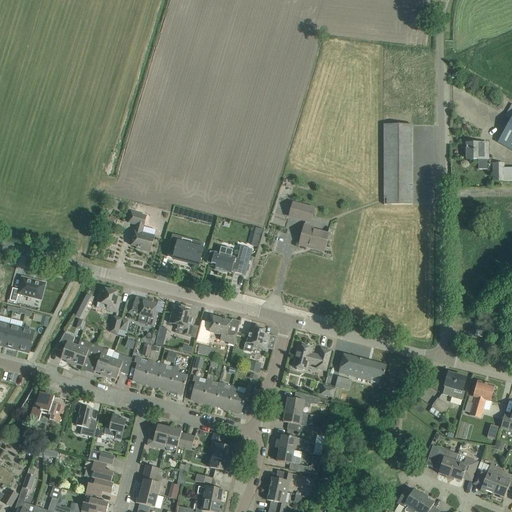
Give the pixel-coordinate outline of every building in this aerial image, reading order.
[(511,117),(498,143),(511,150),(511,117)] [(412,205),(412,125),(383,125),(384,205),(412,205)] [(466,144),(466,160),(478,160),(478,170),(487,169),(487,159),(488,159),(487,143),(466,144)] [(503,164),(493,164),(493,181),(503,181),(503,164)] [(293,203),(292,207),(289,217),(306,221),(299,245),(309,247),(309,245),(324,249),(328,234),(312,230),(314,228),(309,227),(314,209),(293,203)] [(131,212),(131,213),(128,223),(136,225),(130,245),(142,248),(141,250),(150,253),(155,236),(142,233),(146,216),(131,212)] [(172,235),(171,241),(178,243),(174,257),(173,259),(189,263),(190,262),(199,264),(204,243),(203,245),(192,242),(192,244),(191,246),(180,243),(182,237),(172,235)] [(231,258),(231,257),(220,253),(219,254),(210,252),(207,264),(216,266),(215,270),(229,274),(230,270),(233,270),(235,271),(234,273),(235,273),(244,275),(243,276),(246,276),(253,250),(241,247),(238,259),(235,259),(236,258),(235,258),(235,259),(231,258)] [(41,300),(45,284),(22,278),(19,290),(13,289),(10,301),(16,302),(18,294),(21,295),(41,300)] [(100,288),(98,298),(97,302),(108,305),(106,310),(117,313),(121,298),(116,297),(117,293),(100,288)] [(136,298),(133,307),(132,313),(139,315),(138,322),(139,323),(154,327),(157,313),(155,312),(157,305),(149,303),(149,301),(136,298)] [(75,317),(81,320),(91,302),(84,299),(75,317)] [(173,314),(172,313),(169,323),(178,325),(177,329),(184,331),(183,336),(190,337),(195,317),(189,315),(190,311),(175,307),(173,314)] [(121,319),(113,317),(109,333),(117,336),(119,330),(121,319)] [(213,317),(212,322),(209,333),(221,336),(220,341),(229,343),(228,344),(234,345),(237,333),(228,331),(230,321),(213,317)] [(9,325),(0,322),(0,346),(4,347),(7,333),(9,325)] [(7,333),(4,347),(16,351),(20,336),(22,328),(9,325),(7,333)] [(251,327),(247,343),(245,344),(244,350),(245,352),(250,353),(252,352),(253,348),(266,351),(270,336),(264,334),(265,330),(251,327)] [(34,332),(22,328),(20,336),(16,351),(28,354),(34,332)] [(117,336),(117,337),(124,339),(126,332),(119,330),(117,336)] [(476,330),(475,336),(482,338),(484,332),(476,330)] [(71,365),(78,346),(72,344),(74,339),(64,335),(56,349),(63,352),(61,359),(69,362),(69,364),(71,365)] [(157,338),(156,344),(163,346),(165,340),(157,338)] [(91,362),(97,347),(80,341),(78,346),(71,365),(74,366),(74,364),(83,367),(85,360),(91,362)] [(141,355),(148,357),(151,346),(144,344),(141,355)] [(325,371),(328,361),(330,352),(321,349),(319,356),(311,354),(312,349),(298,346),(295,357),(297,358),(295,368),(307,371),(309,364),(317,366),(316,369),(325,371)] [(103,376),(105,377),(112,359),(106,357),(108,351),(97,347),(91,362),(97,364),(95,371),(103,375),(103,376)] [(165,362),(174,363),(176,353),(167,351),(165,362)] [(112,359),(105,377),(108,378),(108,376),(117,379),(119,372),(127,375),(131,359),(120,355),(118,361),(112,359)] [(189,369),(193,358),(184,355),(181,367),(189,369)] [(386,366),(344,355),(339,373),(371,382),(372,378),(383,381),(386,366)] [(141,384),(146,366),(140,364),(142,360),(136,358),(134,363),(137,364),(132,381),(141,384)] [(154,387),(159,369),(153,368),(154,363),(147,361),(146,366),(141,384),(154,387)] [(249,363),(248,370),(259,371),(260,365),(249,363)] [(167,391),(172,373),(165,371),(167,366),(160,364),(159,369),(154,387),(167,391)] [(173,368),(167,391),(183,395),(188,377),(178,374),(179,369),(173,368)] [(464,393),(462,392),(466,378),(448,373),(442,395),(462,401),(464,393)] [(201,403),(205,385),(199,383),(200,378),(194,377),(192,382),(195,382),(190,400),(201,403)] [(337,377),(335,387),(349,391),(352,381),(337,377)] [(205,385),(201,403),(213,407),(218,388),(212,387),(213,382),(207,380),(205,385)] [(477,382),(474,391),(473,397),(474,397),(469,416),(481,419),(486,401),(490,402),(494,387),(477,382)] [(213,407),(226,410),(231,391),(224,390),(225,385),(219,384),(218,388),(213,407)] [(320,395),(333,399),(335,389),(322,386),(320,395)] [(237,388),(232,387),(231,391),(226,410),(241,414),(246,395),(236,393),(237,388)] [(59,423),(61,416),(64,407),(52,403),(54,397),(40,393),(36,408),(34,408),(30,418),(39,421),(42,413),(51,416),(50,419),(52,420),(52,421),(59,423)] [(284,405),(283,410),(302,414),(303,407),(309,408),(310,404),(318,406),(319,399),(295,393),(294,399),(288,398),(286,405),(284,405)] [(448,407),(438,400),(433,407),(443,415),(448,407)] [(93,410),(81,407),(76,430),(80,431),(80,435),(94,438),(96,429),(89,427),(93,410)] [(302,414),(283,410),(282,415),(284,416),(283,422),(300,425),(299,433),(312,436),(314,428),(306,427),(308,415),(302,414)] [(113,414),(111,424),(110,427),(105,426),(104,432),(105,432),(104,435),(116,438),(115,439),(121,441),(126,420),(118,418),(119,416),(113,414)] [(511,415),(511,417),(504,415),(500,428),(508,431),(511,419),(511,415)] [(165,445),(170,429),(155,425),(154,430),(156,430),(155,436),(150,435),(147,446),(164,450),(165,445)] [(495,440),(498,428),(490,426),(487,438),(495,440)] [(184,449),(188,435),(181,434),(182,432),(170,429),(165,445),(165,448),(167,451),(172,453),(176,451),(176,448),(177,448),(176,454),(182,456),(184,449)] [(213,456),(230,460),(234,446),(229,445),(228,447),(223,446),(225,437),(214,434),(212,443),(216,444),(213,456)] [(195,437),(188,435),(184,449),(191,451),(195,437)] [(276,448),(279,449),(293,452),(295,445),(300,447),(301,439),(282,436),(281,442),(277,441),(276,448)] [(312,454),(319,455),(323,437),(316,436),(312,454)] [(33,456),(43,458),(43,455),(43,449),(36,447),(33,456)] [(26,449),(24,454),(31,457),(34,452),(26,449)] [(43,449),(43,455),(56,459),(57,452),(43,449)] [(292,457),(293,452),(279,449),(277,462),(298,466),(300,458),(292,457)] [(450,455),(439,451),(433,469),(439,471),(438,474),(450,478),(457,458),(456,454),(452,453),(450,455)] [(115,456),(100,453),(98,462),(106,464),(112,466),(115,456)] [(460,455),(458,455),(457,458),(450,478),(462,482),(463,479),(471,482),(478,462),(465,458),(464,456),(460,455)] [(227,473),(230,460),(213,456),(210,468),(227,473)] [(98,462),(94,461),(91,471),(86,470),(85,477),(87,477),(111,483),(114,472),(103,470),(104,464),(106,465),(106,464),(98,462)] [(501,472),(502,469),(490,464),(487,473),(479,469),(473,484),(482,488),(481,489),(492,493),(501,472)] [(144,473),(157,476),(159,469),(146,466),(144,473)] [(308,470),(307,473),(317,475),(319,468),(311,467),(309,467),(308,466),(308,468),(308,470)] [(269,489),(287,493),(289,482),(290,483),(292,474),(277,471),(276,479),(272,478),(269,489)] [(501,472),(492,493),(504,498),(511,482),(508,481),(510,475),(501,472)] [(144,480),(141,492),(157,496),(162,477),(157,476),(144,473),(142,480),(144,480)] [(30,492),(35,478),(27,474),(21,488),(28,491),(30,492)] [(211,486),(213,479),(196,474),(195,482),(211,486)] [(86,495),(94,497),(98,498),(100,492),(111,495),(113,484),(111,483),(87,477),(86,483),(88,484),(86,495)] [(169,498),(176,499),(179,486),(172,484),(169,498)] [(53,487),(49,497),(52,498),(58,500),(62,490),(53,487)] [(203,500),(220,502),(223,490),(206,487),(204,495),(203,500)] [(17,501),(24,504),(28,491),(21,488),(17,501)] [(269,509),(281,511),(283,511),(286,504),(284,504),(287,493),(269,489),(267,501),(271,502),(269,509)] [(10,490),(3,502),(11,507),(18,495),(10,490)] [(413,511),(414,511),(423,497),(413,490),(411,493),(405,490),(397,503),(403,507),(405,505),(408,507),(404,510),(404,511),(413,511)] [(157,496),(141,492),(138,504),(154,508),(157,496)] [(94,497),(86,495),(80,511),(94,511),(95,511),(96,511),(106,511),(109,503),(94,499),(94,497)] [(434,504),(423,497),(414,511),(416,511),(439,511),(440,511),(432,507),(434,504)] [(58,500),(52,498),(48,511),(51,511),(54,511),(57,505),(58,500)] [(218,511),(220,502),(203,500),(201,511),(203,511),(218,511)] [(72,503),(70,510),(76,511),(79,511),(81,506),(72,503)]
